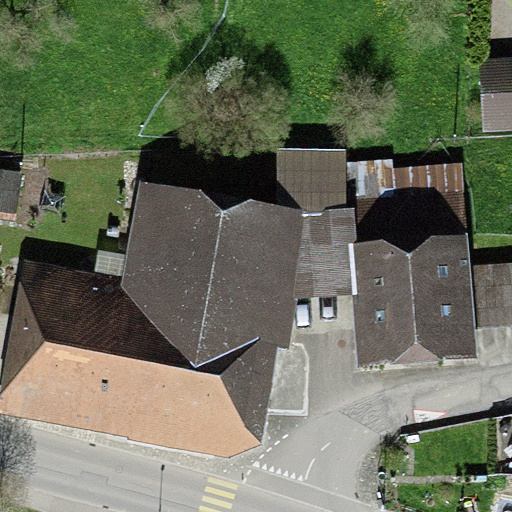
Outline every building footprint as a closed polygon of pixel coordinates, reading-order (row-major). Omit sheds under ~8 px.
[(511,64),(483,66),(487,135),(511,133),(511,64)] [(342,156),(285,154),(284,211),(341,212),(342,156)] [(38,181),(0,175),(0,211),(32,217),(38,181)] [(465,197),(355,204),(358,265),(374,265),(379,353),(474,348),(474,328),(469,270),(465,197)] [(138,317),(34,296),(15,388),(243,435),(286,228),(162,202),(138,317)] [(511,265),(469,270),(474,328),(511,324),(511,265)]
